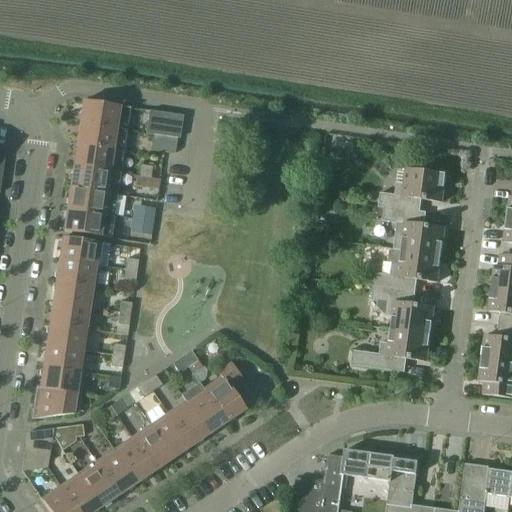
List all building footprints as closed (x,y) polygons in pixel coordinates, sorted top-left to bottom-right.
[(131,109),(84,102),(80,124),(127,131),(131,109)] [(148,123),(146,134),(153,135),(177,139),(180,139),(181,128),(148,123)] [(80,124),(77,145),(124,153),(127,131),(80,124)] [(175,154),(177,139),(153,135),(151,150),(175,154)] [(77,145),(74,167),(121,174),(124,153),(77,145)] [(141,166),(140,177),(151,179),(153,167),(141,166)] [(74,167),(71,188),(117,195),(121,174),(74,167)] [(379,208),(385,209),(414,212),(416,200),(443,203),(446,176),(407,170),(405,185),(397,184),(395,196),(381,194),(379,208)] [(150,179),(149,190),(158,191),(160,181),(150,179)] [(71,188),(67,210),(114,217),(117,195),(71,188)] [(398,224),(394,250),(442,256),(445,229),(418,226),(420,212),(414,212),(385,209),(383,222),(398,224)] [(114,217),(67,210),(64,232),(111,239),(114,217)] [(142,221),(152,222),(154,212),(143,210),(142,221)] [(152,222),(142,221),(140,231),(151,233),(152,222)] [(106,268),(110,245),(63,238),(60,260),(106,268)] [(376,274),(374,287),(409,292),(411,280),(438,283),(442,256),(394,250),(390,253),(389,261),(392,264),(391,276),(376,274)] [(106,268),(60,260),(57,282),(95,288),(98,267),(106,268)] [(127,260),(126,271),(137,272),(138,261),(127,260)] [(511,268),(495,266),(492,289),(511,291),(511,268)] [(137,272),(126,271),(124,282),(135,284),(137,272)] [(57,282),(53,303),(92,309),(95,288),(57,282)] [(393,316),(391,330),(431,336),(435,309),(408,305),(409,292),(374,287),(372,301),(387,303),(385,315),(393,316)] [(501,314),(499,326),(511,327),(511,291),(492,289),(489,312),(501,314)] [(121,302),(119,313),(130,315),(132,304),(121,302)] [(53,303),(50,324),(89,330),(92,309),(53,303)] [(130,315),(119,313),(117,325),(129,326),(130,315)] [(50,324),(47,346),(86,352),(89,330),(50,324)] [(486,336),(482,359),(511,362),(511,327),(499,326),(498,337),(486,336)] [(431,336),(391,330),(389,344),(382,343),(380,355),(354,351),(352,366),(399,372),(401,359),(427,362),(431,336)] [(114,345),(113,356),(124,358),(125,347),(114,345)] [(47,346),(44,367),(82,373),(86,352),(47,346)] [(191,352),(182,358),(188,368),(193,375),(202,368),(198,361),(191,352)] [(124,358),(113,356),(111,367),(122,369),(124,358)] [(188,368),(182,358),(173,364),(179,374),(188,368)] [(511,362),(482,359),(479,382),(492,384),(490,396),(511,399),(511,362)] [(222,378),(204,390),(226,423),(245,410),(241,404),(253,395),(246,384),(232,364),(218,373),(222,378)] [(44,367),(40,389),(40,390),(79,395),(82,373),(44,367)] [(155,376),(146,382),(153,392),(162,386),(155,376)] [(108,389),(118,390),(119,390),(120,379),(109,377),(108,389)] [(153,392),(146,382),(137,389),(143,398),(153,392)] [(199,384),(181,396),(186,403),(208,435),(226,423),(204,390),(199,384)] [(40,390),(40,389),(37,388),(32,420),(79,415),(82,395),(79,395),(40,390)] [(119,400),(110,407),(117,416),(126,410),(119,400)] [(186,403),(168,415),(190,447),(208,435),(186,403)] [(117,416),(110,407),(101,413),(107,423),(117,416)] [(168,415),(150,427),(172,459),(190,447),(168,415)] [(83,426),(71,427),(73,439),(84,437),(83,426)] [(73,439),(71,427),(60,429),(62,440),(73,439)] [(150,427),(132,439),(154,472),(172,459),(150,427)] [(28,433),(26,449),(50,453),(54,430),(28,433)] [(132,439),(114,451),(136,484),(154,472),(132,439)] [(50,453),(26,449),(22,472),(48,469),(50,453)] [(114,451),(96,464),(118,496),(136,484),(114,451)] [(345,458),(343,476),(367,479),(391,482),(388,506),(413,509),(413,508),(419,458),(405,457),(405,459),(395,458),(396,454),(395,453),(394,457),(346,451),(345,458)] [(296,479),(291,511),(337,511),(343,476),(345,458),(328,456),(325,482),(322,481),(314,480),(314,482),(298,480),(296,479)] [(96,464),(78,476),(100,508),(118,496),(96,464)] [(459,511),(484,511),(485,508),(509,511),(510,499),(511,485),(511,473),(491,471),(491,467),(490,466),(489,470),(480,469),(480,467),(466,465),(459,511)] [(78,476),(60,488),(76,511),(94,511),(100,508),(78,476)] [(76,511),(60,488),(42,501),(49,511),(76,511)]
